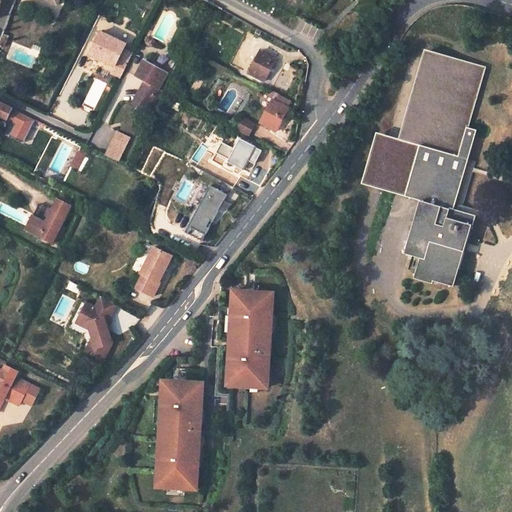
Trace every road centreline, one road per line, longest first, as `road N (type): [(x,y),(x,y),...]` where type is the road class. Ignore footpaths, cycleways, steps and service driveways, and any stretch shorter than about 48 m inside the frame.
road 1 (tertiary): [(0,508),(175,320),(327,115)]
road 2 (unknown): [(405,228),(399,305),(419,324),(477,313),(511,251)]
road 3 (residential): [(227,0),(297,39),(326,77),(327,115)]
road 4 (tertiary): [(327,115),(403,14),(425,0)]
